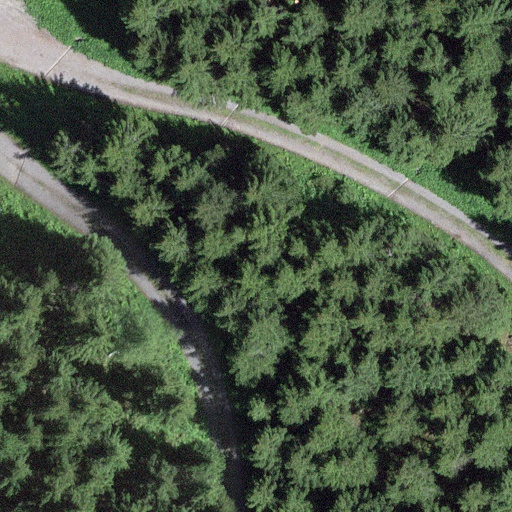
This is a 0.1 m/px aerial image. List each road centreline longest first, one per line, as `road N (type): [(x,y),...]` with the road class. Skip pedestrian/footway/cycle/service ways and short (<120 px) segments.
road 1 (track): [(511,264),(445,210),(326,147),(45,59),(0,32)]
road 2 (track): [(0,174),(100,240),(164,305),(208,383),(235,511)]
